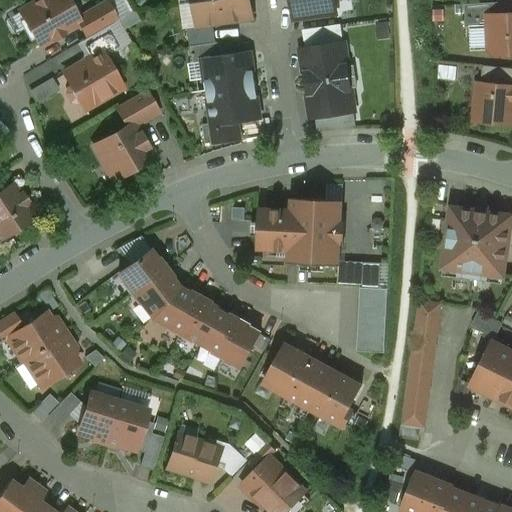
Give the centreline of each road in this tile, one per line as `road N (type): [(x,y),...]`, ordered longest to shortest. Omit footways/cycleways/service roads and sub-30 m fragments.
road 1 (residential): [(292,162),(412,152),(511,176)]
road 2 (residential): [(511,479),(440,455),(444,443),(475,426),(511,439)]
road 3 (residential): [(83,237),(0,102)]
road 4 (residential): [(57,471),(192,511)]
road 5 (residential): [(250,294),(334,296),(333,341)]
road 6 (residential): [(250,294),(226,281),(180,192)]
road 7 (residential): [(292,162),(274,37)]
